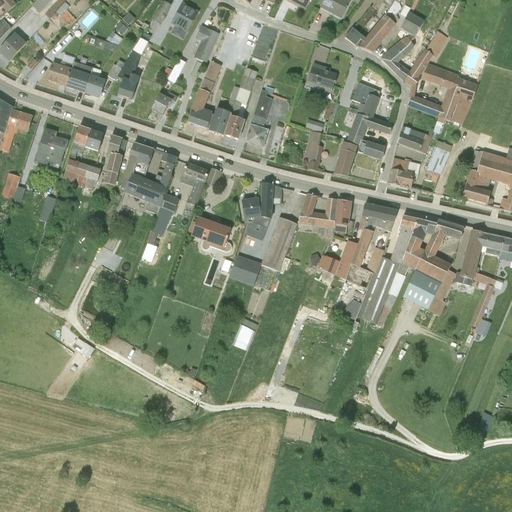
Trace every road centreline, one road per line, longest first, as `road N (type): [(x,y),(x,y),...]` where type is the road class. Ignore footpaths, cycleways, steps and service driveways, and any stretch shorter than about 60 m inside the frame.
road 1 (track): [(511,441),(448,458),(257,405),(0,459)]
road 2 (tertiary): [(0,84),(243,169),(379,200)]
road 3 (residential): [(379,200),(402,86),(361,54),(225,0)]
road 4 (tertiary): [(379,200),(511,230)]
